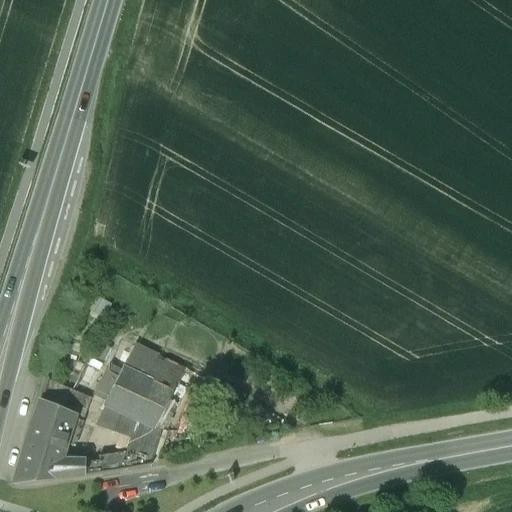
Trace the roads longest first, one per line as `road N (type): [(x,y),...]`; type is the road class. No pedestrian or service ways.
road 1 (primary): [(0,366),(106,0)]
road 2 (secondary): [(249,511),(327,482),(511,447)]
